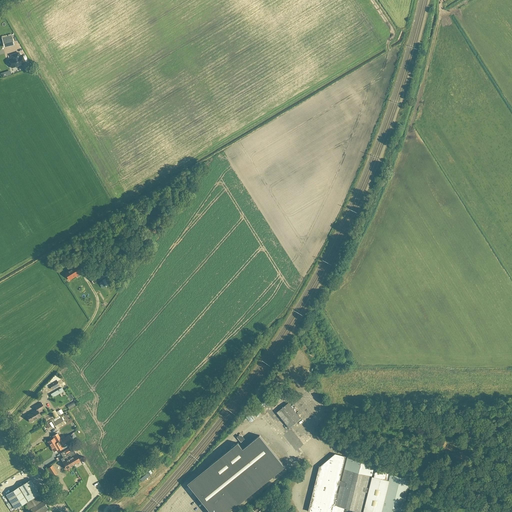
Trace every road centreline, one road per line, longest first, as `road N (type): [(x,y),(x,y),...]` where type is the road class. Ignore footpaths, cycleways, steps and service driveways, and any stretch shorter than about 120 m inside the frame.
road 1 (unknown): [(429,0),(396,135),(335,266),(259,375),(142,511)]
road 2 (unknown): [(229,511),(290,454),(284,439),(255,422),(216,449),(175,496),(172,511)]
road 3 (tertiary): [(66,511),(0,406)]
